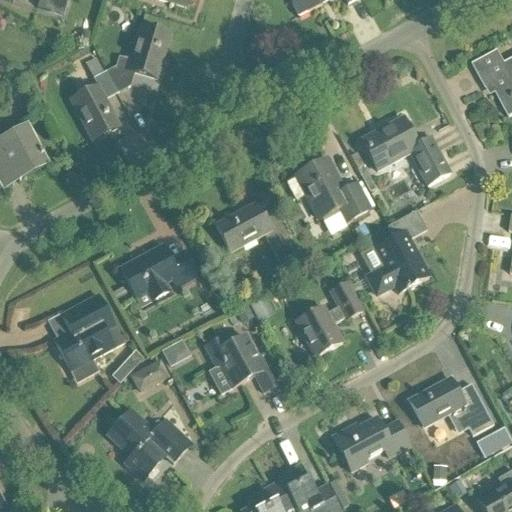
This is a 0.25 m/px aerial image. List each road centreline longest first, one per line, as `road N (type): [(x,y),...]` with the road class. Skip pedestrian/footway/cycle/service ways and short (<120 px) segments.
road 1 (residential): [(214,511),(280,426),(413,351),(465,310),(480,164),(414,33)]
road 2 (unclassified): [(13,257),(189,131),(221,103),(235,75)]
road 3 (residential): [(414,33),(302,82),(235,75)]
road 4 (unclassified): [(65,497),(0,371)]
